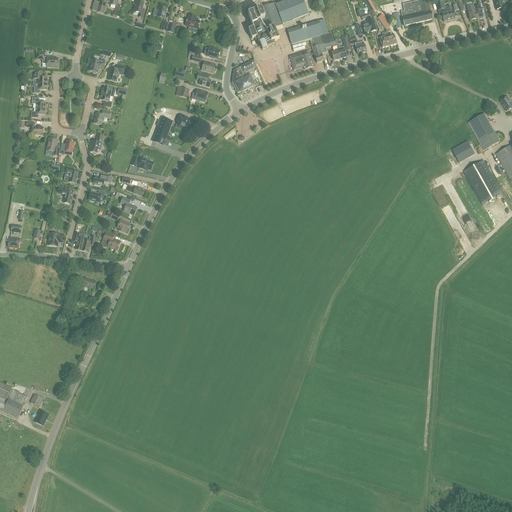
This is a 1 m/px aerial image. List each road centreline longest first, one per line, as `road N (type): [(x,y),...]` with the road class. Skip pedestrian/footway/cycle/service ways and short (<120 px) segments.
road 1 (residential): [(240,111),(312,78),(511,27)]
road 2 (track): [(511,214),(439,284),(425,448)]
road 3 (unclassified): [(27,511),(128,266)]
road 4 (residential): [(128,266),(175,173),(240,111)]
road 5 (unclassified): [(240,111),(226,89),(234,18),(189,0)]
road 6 (residential): [(65,260),(88,166),(81,134)]
